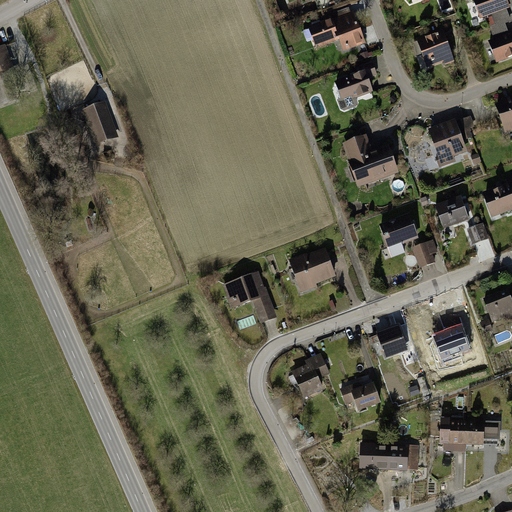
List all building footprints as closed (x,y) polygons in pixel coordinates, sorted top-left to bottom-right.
[(506,0),(471,0),(479,19),(492,15),(506,10),(510,8),(506,0)] [(343,52),(365,44),(354,13),(350,14),(348,8),(332,14),(335,20),(332,21),(331,18),(311,25),(312,28),(308,29),(314,46),(318,45),(319,47),(338,40),(343,52)] [(486,19),(494,39),(508,34),(505,24),(511,22),(506,10),(492,15),(492,17),(486,19)] [(414,39),(426,69),(452,59),(440,28),(414,39)] [(494,39),(487,41),(489,46),(486,47),(491,60),(494,59),(496,65),(511,59),(511,32),(508,34),(494,39)] [(5,46),(0,47),(0,69),(12,65),(5,46)] [(363,59),(369,57),(366,46),(360,48),(363,59)] [(333,81),(340,100),(355,94),(356,98),(373,92),(369,80),(376,77),(371,63),(362,67),(363,70),(333,81)] [(500,102),(495,105),(506,134),(511,131),(511,94),(499,100),(500,102)] [(88,128),(95,147),(118,138),(104,101),(92,106),(81,110),(86,122),(88,128)] [(462,134),(465,141),(472,138),(468,129),(474,127),(470,117),(455,122),(460,135),(462,134)] [(454,119),(427,130),(437,157),(435,158),(439,168),(455,162),(453,157),(467,152),(460,135),(455,122),(454,119)] [(341,144),(357,189),(398,174),(387,144),(371,150),(366,135),(341,144)] [(478,155),(470,157),(473,165),(481,162),(478,155)] [(482,194),(492,220),(511,212),(511,193),(508,184),(482,194)] [(460,196),(434,205),(442,231),(468,222),(460,196)] [(426,198),(420,200),(423,207),(429,205),(426,198)] [(409,214),(378,225),(386,247),(402,242),(404,247),(421,241),(417,232),(415,232),(409,214)] [(484,224),(466,230),(472,247),(489,242),(484,224)] [(412,249),(420,270),(439,262),(432,242),(412,249)] [(288,260),(300,294),(317,287),(317,285),(334,279),(323,249),(306,256),(305,254),(288,260)] [(257,272),(221,285),(230,309),(252,302),(260,325),(277,319),(267,293),(265,293),(257,272)] [(483,298),(493,325),(511,317),(511,303),(507,290),(483,298)] [(491,327),(488,319),(479,322),(483,330),(491,327)] [(375,331),(385,358),(406,350),(396,323),(375,331)] [(437,353),(441,364),(468,354),(459,332),(450,336),(449,333),(432,340),(433,343),(429,345),(432,355),(437,353)] [(291,372),(304,399),(323,390),(318,380),(330,375),(320,354),(306,360),(304,361),(306,365),(291,372)] [(416,379),(422,397),(430,394),(424,376),(416,379)] [(354,403),(357,411),(381,403),(374,382),(359,387),(357,382),(339,388),(346,406),(354,403)] [(465,452),(466,446),(466,421),(450,420),(450,417),(440,417),(439,444),(454,445),(454,452),(465,452)] [(491,422),(466,421),(466,446),(483,446),(483,436),(491,437),(491,422)] [(361,469),(386,470),(386,447),(373,446),(373,444),(360,443),(359,457),(361,457),(361,469)] [(406,447),(386,447),(386,470),(405,471),(406,457),(415,458),(416,446),(406,445),(406,447)]
